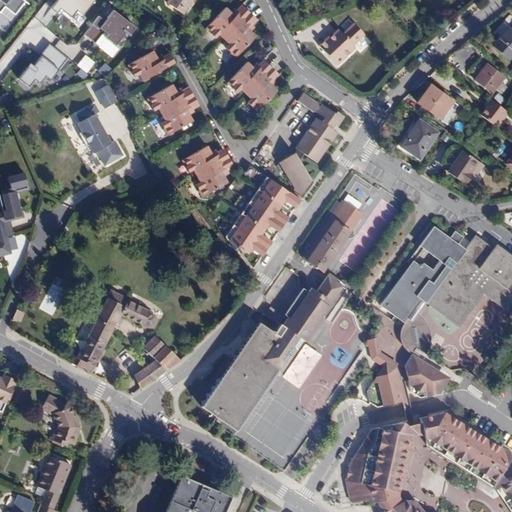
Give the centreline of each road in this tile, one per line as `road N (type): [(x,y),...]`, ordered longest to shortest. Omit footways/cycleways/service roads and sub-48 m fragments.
road 1 (residential): [(135,410),(243,308),(357,147)]
road 2 (residential): [(511,431),(465,402),(364,423),(343,436),(301,504)]
road 3 (residential): [(305,70),(251,150),(232,148),(180,55)]
road 4 (residential): [(301,504),(135,410)]
road 5 (residential): [(374,121),(392,93),(496,0)]
road 6 (residential): [(135,410),(0,339)]
road 7 (residential): [(357,147),(466,211)]
